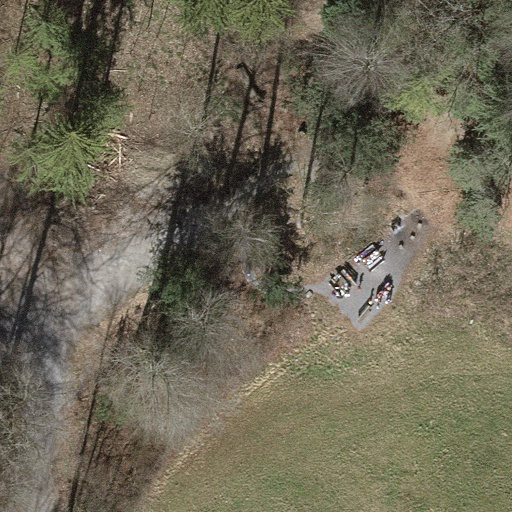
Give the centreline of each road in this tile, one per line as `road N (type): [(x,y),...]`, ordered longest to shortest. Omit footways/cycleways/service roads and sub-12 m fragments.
road 1 (track): [(23,349),(288,155)]
road 2 (track): [(28,511),(38,378),(23,349),(0,347)]
